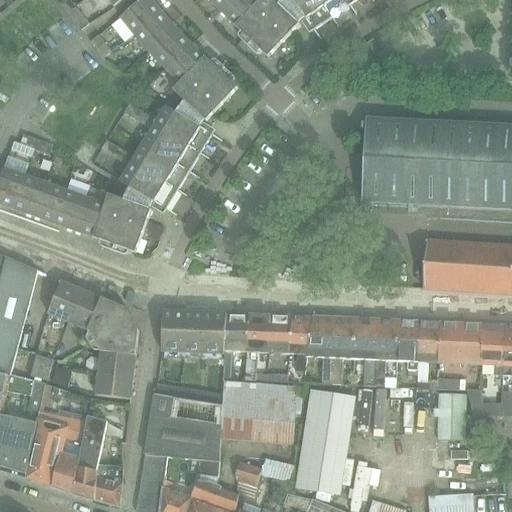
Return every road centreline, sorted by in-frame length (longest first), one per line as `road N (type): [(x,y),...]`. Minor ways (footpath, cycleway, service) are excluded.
road 1 (residential): [(511,314),(164,290),(0,233)]
road 2 (unknown): [(0,179),(30,105),(74,42)]
